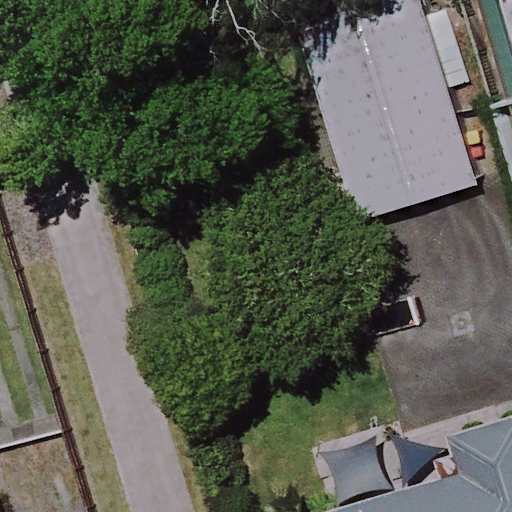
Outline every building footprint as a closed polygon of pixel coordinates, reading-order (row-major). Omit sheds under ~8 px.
[(483,187),(435,0),(304,0),(361,218),(483,187)] [(511,0),(473,0),(511,127),(511,0)] [(0,168),(0,215),(14,212),(0,168)] [(511,511),(511,413),(468,427),(481,472),(347,511),(511,511)] [(0,511),(8,511),(2,492),(0,492),(0,511)]
